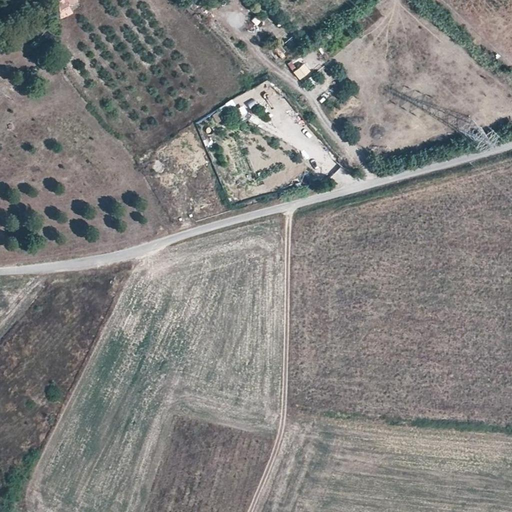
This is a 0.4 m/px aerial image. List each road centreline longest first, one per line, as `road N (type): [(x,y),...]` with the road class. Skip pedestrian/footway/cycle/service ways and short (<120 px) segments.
road 1 (unclassified): [(511,145),(125,255),(0,272)]
road 2 (track): [(248,511),(281,429),(288,208)]
